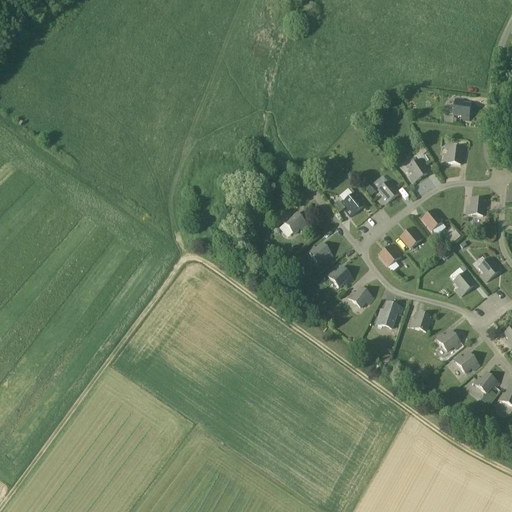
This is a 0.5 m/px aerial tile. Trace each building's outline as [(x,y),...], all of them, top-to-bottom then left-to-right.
[(471,106),(463,105),(464,102),(455,101),(453,117),(462,118),(461,121),(469,122),(471,106)] [(461,159),(464,159),(465,151),(449,149),(448,158),(444,157),(443,165),(460,167),(461,159)] [(427,176),(423,170),(426,168),(421,161),(407,170),(412,177),(409,179),(413,185),(427,176)] [(358,184),(363,189),(367,185),(363,180),(358,184)] [(393,191),(396,188),(390,182),(378,192),(383,199),(380,201),(385,207),(398,197),(393,191)] [(376,194),(371,188),(366,193),(371,198),(376,194)] [(363,209),(358,203),(361,200),(356,194),(343,204),(348,211),(345,213),(350,219),(363,209)] [(488,202),(471,201),(470,209),(467,208),(466,217),(482,218),(483,210),(487,210),(488,202)] [(344,208),(339,202),(333,208),(332,208),(337,214),(344,208)] [(434,210),(421,221),(431,234),(444,223),(434,210)] [(297,215),(291,220),(289,218),(282,223),(293,236),(299,230),(301,233),(307,228),(297,215)] [(423,241),(413,228),(400,239),(410,251),(423,241)] [(455,231),(446,239),(451,245),(460,238),(455,231)] [(333,258),(322,245),(316,251),(314,248),(307,253),(318,266),(324,261),(326,263),(333,258)] [(391,246),(378,257),(388,269),(401,258),(391,246)] [(496,265),(491,259),(478,269),(483,276),(481,278),(486,284),(499,274),(493,267),(496,265)] [(341,269),(336,275),(334,272),(327,278),(339,290),(345,284),(347,287),(353,281),(341,269)] [(468,282),(471,279),(466,273),(453,284),(458,290),(456,292),(461,299),(474,288),(468,282)] [(361,290),(356,296),(353,293),(348,300),(360,310),(366,304),(368,306),(373,300),(361,290)] [(402,310),(386,305),(384,312),(381,311),(376,326),(392,331),(396,316),(399,317),(402,310)] [(328,325),(332,318),(326,314),(322,321),(328,325)] [(434,320),(418,315),(416,323),(412,322),(410,329),(426,335),(428,327),(431,328),(434,320)] [(511,328),(503,336),(509,342),(506,344),(511,351),(511,349),(511,328)] [(451,333),(445,338),(443,335),(436,341),(447,353),(453,348),(455,351),(461,346),(451,333)] [(388,365),(391,357),(383,355),(381,363),(388,365)] [(469,355),(463,360),(460,357),(454,362),(465,375),(471,370),(473,373),(479,368),(469,355)] [(491,389),(494,391),(499,385),(486,375),(481,381),(478,379),(473,385),(486,396),(491,389)] [(511,390),(509,389),(506,396),(502,394),(499,402),(511,408),(511,390)] [(488,405),(495,394),(490,391),(483,402),(488,405)]
